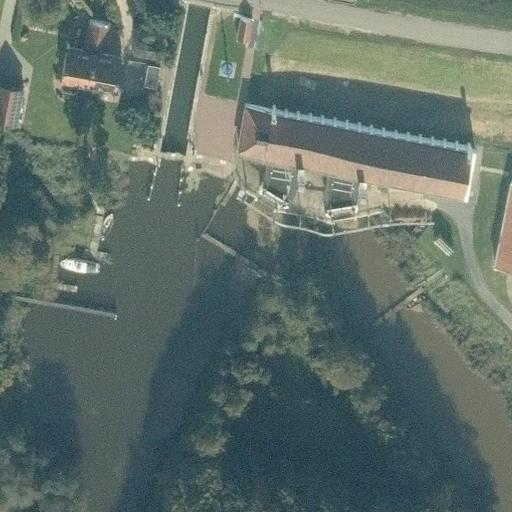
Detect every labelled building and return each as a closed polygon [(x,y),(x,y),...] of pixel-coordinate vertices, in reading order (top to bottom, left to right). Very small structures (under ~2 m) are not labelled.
[(222,12),(223,28),(238,27),(238,11),(222,12)] [(238,32),(248,34),(251,18),(241,16),(238,32)] [(88,82),(100,20),(89,18),(86,37),(91,38),(88,50),(66,46),(61,77),(63,77),(61,83),(63,86),(73,88),(76,86),(77,80),(88,82)] [(100,20),(88,82),(116,88),(122,55),(99,51),(101,40),(106,41),(110,22),(100,20)] [(134,54),(160,57),(163,38),(136,33),(134,54)] [(0,119),(16,122),(23,87),(0,82),(0,119)] [(239,145),(464,188),(472,145),(246,106),(239,145)] [(126,112),(124,127),(137,129),(139,115),(126,112)] [(252,158),(251,176),(262,176),(262,159),(252,158)] [(494,264),(511,267),(511,179),(494,264)]
